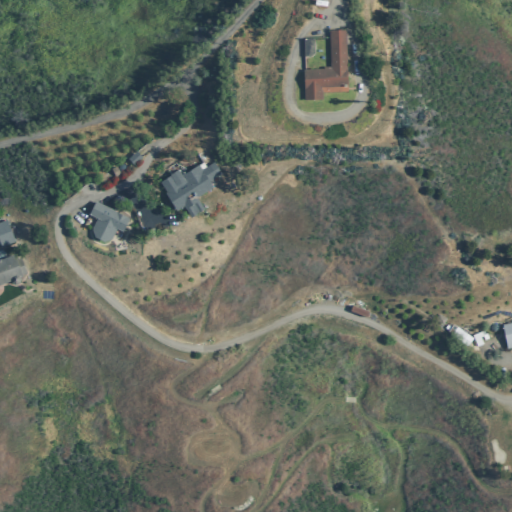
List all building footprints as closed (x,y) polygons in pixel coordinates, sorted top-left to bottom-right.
[(304,101),(304,70),(329,70),(328,32),(345,31),(347,93),(322,94),(322,101),(304,101)] [(190,219),(182,207),(173,212),(156,183),(168,176),(164,169),(175,163),(181,172),(171,178),(173,182),(199,166),(202,171),(209,167),(216,178),(209,183),(212,188),(195,198),(203,211),(190,219)] [(106,245),(91,238),(99,222),(86,216),(93,201),(129,218),(121,233),(114,230),(106,245)] [(1,248),(0,245),(0,222),(6,220),(15,242),(1,248)] [(0,260),(17,254),(25,276),(0,285),(0,260)] [(511,322),(502,324),(507,348),(511,347),(511,322)]
